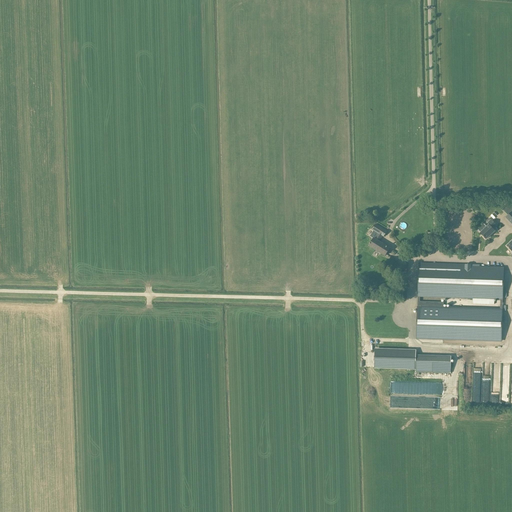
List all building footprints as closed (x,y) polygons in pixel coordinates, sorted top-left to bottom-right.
[(480,233),(486,239),(495,231),(493,228),(496,225),(491,220),(487,223),(489,225),(480,233)] [(372,230),(378,234),(383,237),(384,237),(387,232),(375,224),(372,230)] [(374,238),(369,246),(385,256),(390,248),(380,242),(383,237),(378,234),(375,239),(374,238)] [(502,341),(504,267),(471,266),(471,265),(465,264),(465,266),(419,265),(417,339),(502,341)] [(451,373),(451,356),(416,355),(415,372),(451,373)] [(491,363),(482,363),(481,399),(490,399),(491,363)] [(396,382),(396,393),(415,394),(416,383),(396,382)]
